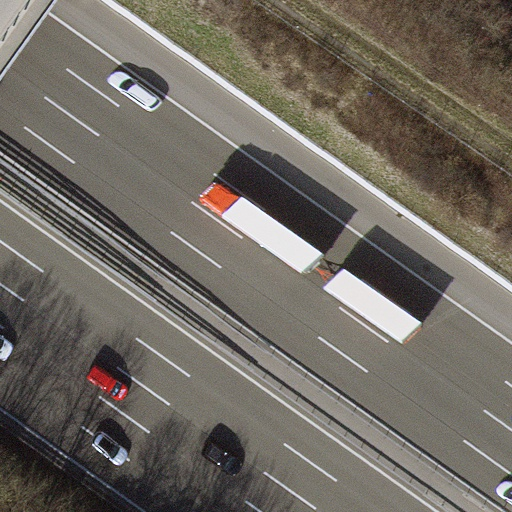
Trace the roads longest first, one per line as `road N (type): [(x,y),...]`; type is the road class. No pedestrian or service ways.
road 1 (motorway): [(511,429),(0,64)]
road 2 (motorway): [(0,303),(292,511)]
road 3 (track): [(511,148),(301,0)]
